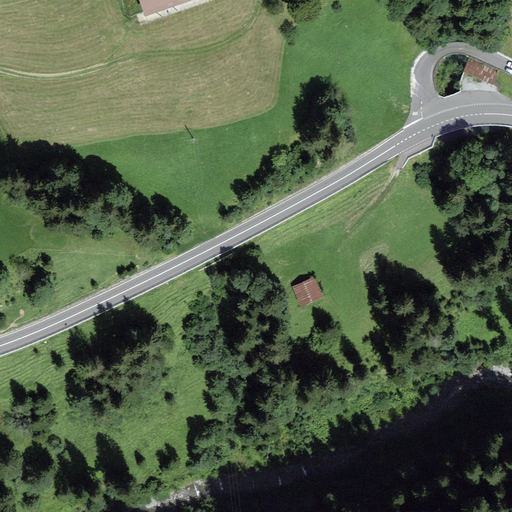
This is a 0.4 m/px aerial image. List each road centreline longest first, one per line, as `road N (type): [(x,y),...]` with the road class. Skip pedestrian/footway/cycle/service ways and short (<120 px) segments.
road 1 (primary): [(0,345),(189,259),(428,127)]
road 2 (track): [(0,70),(83,79),(127,74),(232,37),(252,20),(259,0)]
road 3 (residential): [(428,127),(422,77),(431,55),(461,49),(511,69)]
